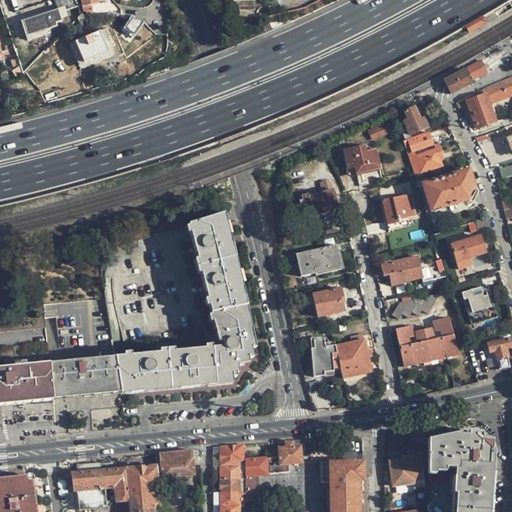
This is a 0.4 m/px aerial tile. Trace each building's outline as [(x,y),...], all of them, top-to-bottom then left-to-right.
[(66,10),(77,6),(75,0),(61,0),(62,0),(19,14),(26,36),(70,22),(66,10)] [(80,0),(81,6),(82,6),(83,10),(91,9),(91,4),(98,3),(97,0),(80,0)] [(484,16),(466,26),(469,32),(487,22),(484,16)] [(136,18),(133,17),(126,28),(135,34),(143,22),(136,18)] [(74,20),(68,26),(72,32),(77,27),(74,20)] [(99,31),(75,41),(83,61),(108,51),(99,31)] [(488,54),(491,58),(503,51),(500,47),(488,54)] [(481,60),(444,80),(451,94),(472,82),(471,80),(487,71),(485,67),(482,63),(481,60)] [(511,75),(507,78),(499,82),(483,89),(485,94),(467,100),(477,128),(495,122),(488,103),(511,94),(511,75)] [(483,89),(466,98),(467,100),(485,94),(483,89)] [(465,104),(462,99),(456,103),(458,108),(465,104)] [(420,120),(414,107),(412,109),(400,114),(403,121),(407,128),(410,135),(427,127),(423,118),(420,120)] [(431,111),(424,114),(428,121),(434,118),(431,111)] [(411,136),(410,135),(407,128),(401,131),(404,139),(411,136)] [(409,143),(412,152),(413,152),(433,145),(428,133),(408,140),(409,143)] [(364,146),(343,150),(348,170),(347,170),(348,176),(355,174),(355,173),(379,168),(375,150),(366,152),(364,146)] [(420,157),(409,161),(410,165),(414,174),(441,165),(439,159),(442,158),(439,148),(435,149),(419,155),(420,157)] [(412,152),(407,154),(409,161),(420,157),(419,155),(414,156),(413,152),(412,152)] [(511,165),(499,168),(502,177),(511,174),(511,165)] [(468,170),(421,184),(430,212),(468,200),(474,188),(468,170)] [(304,217),(335,209),(337,208),(333,190),(308,196),(307,194),(303,195),(304,200),(299,201),(304,217)] [(392,197),(382,200),(388,225),(398,222),(397,219),(414,216),(410,195),(392,198),(392,197)] [(511,199),(502,202),(504,210),(511,208),(511,199)] [(220,347),(115,357),(121,394),(232,383),(232,375),(238,373),(237,365),(248,363),(246,350),(255,348),(247,308),(222,205),(182,217),(180,213),(102,238),(106,250),(188,224),(218,342),(223,341),(224,349),(221,349),(220,347)] [(490,227),(488,218),(474,222),(477,231),(490,227)] [(474,222),(469,224),(471,233),(477,231),(474,222)] [(479,236),(451,245),(456,262),(458,269),(471,265),(469,258),(484,253),(479,236)] [(296,254),(301,276),(315,273),(341,267),(336,245),(296,254)] [(380,263),(383,276),(389,275),(391,286),(405,283),(405,281),(422,277),(418,256),(391,262),(391,261),(380,263)] [(343,311),(341,304),(340,298),(343,297),(341,287),(312,294),(318,317),(343,311)] [(439,294),(420,297),(411,312),(417,316),(421,310),(427,315),(439,294)] [(401,314),(408,317),(411,312),(420,297),(410,300),(401,314)] [(391,315),(398,319),(401,314),(410,300),(399,302),(391,315)] [(0,318),(44,314),(42,301),(0,305),(0,318)] [(431,327),(422,329),(426,343),(429,359),(436,358),(436,360),(447,357),(446,355),(457,352),(448,319),(433,323),(435,331),(439,330),(441,337),(434,339),(431,327)] [(414,364),(410,344),(408,338),(413,337),(410,326),(395,329),(403,367),(414,364)] [(418,342),(415,343),(410,344),(414,364),(430,361),(429,359),(426,343),(422,329),(415,331),(418,342)] [(300,331),(294,332),(296,342),(302,341),(300,331)] [(506,331),(472,341),(474,347),(487,344),(489,353),(494,352),(496,359),(507,356),(506,349),(511,347),(506,331)] [(364,339),(335,345),(339,368),(342,379),(368,373),(370,371),(371,369),(368,357),(371,357),(370,349),(366,349),(364,339)] [(324,372),(333,371),(333,368),(339,368),(335,345),(325,346),(324,341),(324,340),(313,340),(314,348),(311,349),(313,377),(324,376),(324,372)] [(509,366),(507,356),(496,359),(498,369),(509,366)] [(49,364),(53,401),(61,400),(121,394),(115,357),(49,364)] [(0,368),(0,405),(53,401),(49,364),(0,368)] [(472,432),(428,442),(427,465),(427,472),(435,473),(435,470),(445,470),(445,468),(454,469),(451,511),(486,511),(491,449),(472,432)] [(304,446),(304,440),(278,442),(279,457),(245,460),(246,503),(258,503),(258,476),(290,472),(290,465),(302,463),(301,447),(304,446)] [(244,466),(244,445),(218,447),(213,448),(213,456),(220,455),(220,466),(244,466)] [(153,486),(159,486),(159,479),(193,475),(194,475),(191,450),(155,453),(156,466),(126,468),(130,511),(155,511),(155,507),(153,486)] [(389,462),(392,486),(414,483),(414,488),(423,487),(419,454),(408,455),(409,459),(389,462)] [(78,472),(72,473),(75,491),(77,491),(79,510),(106,507),(104,489),(115,488),(119,488),(120,502),(116,503),(116,511),(130,511),(126,468),(101,471),(101,462),(78,464),(78,472)] [(359,511),(359,480),(363,480),(363,462),(329,463),(329,482),(330,511),(359,511)] [(320,483),(329,482),(329,463),(320,463),(320,483)] [(244,479),(244,466),(220,466),(220,480),(244,479)] [(25,478),(0,480),(0,511),(35,511),(31,483),(30,481),(29,479),(27,478),(25,478)] [(245,492),(244,479),(220,480),(220,492),(245,492)] [(161,506),(159,486),(153,486),(155,507),(162,507),(161,506)] [(245,505),(245,492),(220,492),(220,493),(220,506),(245,505)]
